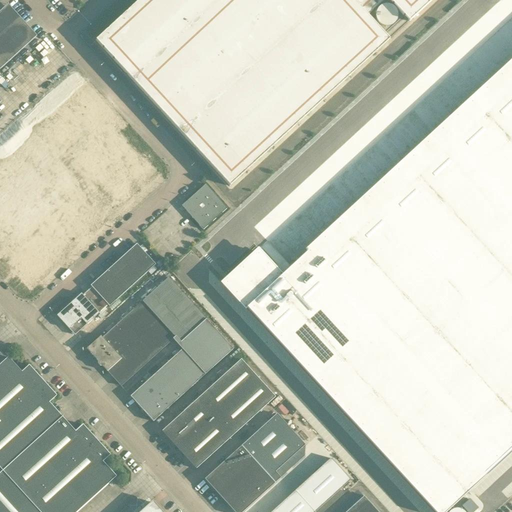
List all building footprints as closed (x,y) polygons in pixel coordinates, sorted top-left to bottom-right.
[(139,0),(96,40),(229,186),(388,39),(367,16),(384,0),(388,0),(409,22),(433,0),(139,0)] [(474,17),(493,0),(464,0),(461,3),(474,17)] [(7,5),(0,10),(0,68),(35,36),(7,5)] [(375,14),(375,15),(375,16),(375,17),(376,18),(376,19),(376,20),(377,21),(377,22),(378,23),(379,24),(380,24),(380,25),(382,25),(383,26),(384,26),(386,26),(387,26),(388,26),(390,26),(392,25),(393,24),(394,23),(395,23),(395,21),(396,21),(396,20),(397,18),(397,17),(397,16),(397,14),(397,13),(397,12),(396,11),(395,10),(395,9),(394,8),(393,7),(391,6),(389,5),(388,5),(387,5),(385,5),(383,5),(382,5),(381,6),(379,7),(378,8),(377,9),(377,10),(376,11),(376,12),(376,13),(375,14)] [(257,252),(223,284),(433,511),(446,511),(511,452),(511,63),(280,277),(257,252)] [(81,87),(0,162),(0,257),(30,290),(157,174),(81,87)] [(205,185),(181,206),(202,230),(226,209),(205,185)] [(81,294),(56,317),(74,336),(107,305),(108,307),(154,265),(136,244),(90,286),(91,287),(82,296),(81,294)] [(99,337),(86,349),(119,386),(172,339),(182,350),(210,325),(205,320),(167,278),(101,339),(99,337)] [(182,350),(129,397),(152,422),(232,350),(213,329),(210,325),(182,350)] [(0,471),(60,417),(47,402),(54,396),(27,366),(20,372),(7,358),(0,363),(0,471)] [(240,361),(161,432),(195,469),(274,398),(240,361)] [(317,423),(328,412),(312,395),(301,406),(317,423)] [(264,426),(204,480),(233,511),(241,511),(273,484),(280,477),(275,472),(305,445),(277,415),(264,426)] [(73,432),(60,417),(0,471),(0,511),(75,511),(114,477),(101,462),(108,455),(81,425),(73,432)] [(330,459),(271,511),(315,511),(316,511),(320,509),(320,508),(350,480),(330,459)] [(374,511),(362,498),(345,511),(374,511)] [(469,499),(461,506),(466,511),(474,511),(478,509),(469,499)] [(157,511),(150,503),(140,511),(157,511)]
